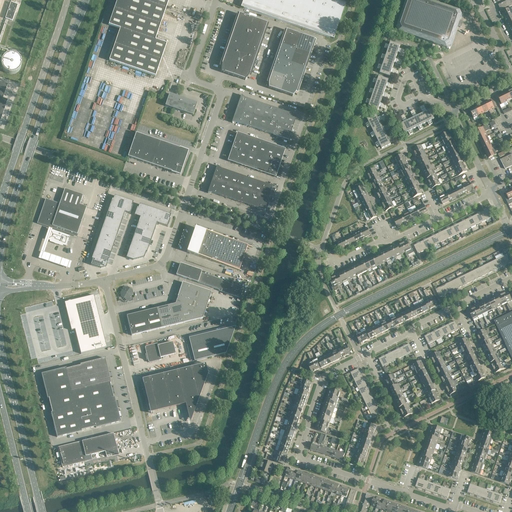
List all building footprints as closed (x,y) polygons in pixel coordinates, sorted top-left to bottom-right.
[(139,0),(117,0),(108,25),(120,29),(155,40),(166,9),(139,0)] [(139,0),(166,9),(168,0),(139,0)] [(243,0),(241,8),(326,37),(333,39),(336,33),(346,4),(334,0),(243,0)] [(428,0),(405,0),(396,28),(398,32),(433,44),(447,49),(451,47),(458,27),(460,28),(460,27),(457,26),(459,21),(462,22),(462,21),(460,20),(462,15),(460,11),(428,0)] [(511,5),(511,0),(508,0),(498,5),(501,11),(511,5)] [(17,5),(10,3),(5,18),(12,21),(17,5)] [(502,12),(504,18),(511,14),(511,10),(511,8),(502,12)] [(237,14),(233,28),(220,64),(222,64),(221,68),(221,69),(221,70),(221,71),(221,72),(222,72),(221,72),(245,80),(246,80),(246,79),(247,78),(248,77),(249,74),(251,74),(268,25),(267,25),(267,26),(266,25),(267,24),(239,14),(238,16),(237,16),(238,14),(237,14)] [(120,29),(109,61),(140,71),(155,77),(166,44),(155,40),(120,29)] [(285,31),(280,44),(268,80),(270,81),(268,84),(268,85),(268,86),(268,87),(269,88),(292,96),(293,96),(294,95),(294,94),(295,94),(295,93),(296,90),(298,90),(315,41),(314,42),(313,42),(314,40),(286,30),(286,32),(285,32),(285,31)] [(389,46),(386,45),(385,48),(388,49),(387,53),(396,56),(400,46),(390,42),(389,46)] [(396,56),(387,53),(386,56),(382,55),(381,58),(385,60),(383,63),(393,66),(396,56)] [(5,57),(4,57),(3,58),(3,59),(2,60),(2,61),(1,62),(1,63),(1,64),(1,65),(1,66),(1,67),(2,68),(2,69),(3,70),(3,71),(4,71),(5,72),(6,73),(7,73),(7,74),(8,74),(10,74),(11,74),(12,74),(13,74),(14,74),(15,74),(16,73),(17,73),(18,72),(19,71),(20,70),(20,69),(21,68),(21,67),(21,66),(21,65),(21,64),(21,63),(21,61),(21,60),(20,60),(20,59),(19,58),(18,57),(17,56),(16,55),(15,55),(14,54),(13,54),(11,54),(10,54),(9,54),(8,55),(7,55),(6,55),(5,56),(5,57)] [(393,66),(383,63),(382,66),(379,65),(378,69),(381,70),(380,73),(389,77),(393,66)] [(378,80),(374,79),(373,83),(376,84),(375,87),(385,90),(388,80),(379,77),(378,80)] [(385,90),(375,87),(374,90),(371,89),(369,93),(373,94),(372,97),(381,101),(385,90)] [(511,99),(508,92),(504,94),(504,92),(502,93),(507,102),(511,99)] [(507,102),(502,93),(501,94),(501,95),(498,97),(499,99),(501,105),(507,102)] [(197,104),(169,94),(165,106),(193,116),(197,104)] [(241,95),(240,97),(238,103),(236,110),(234,115),(232,121),(231,123),(236,122),(288,140),(296,116),(244,98),(241,95)] [(381,101),(372,97),(371,101),(367,99),(366,103),(369,104),(368,108),(378,111),(381,101)] [(486,101),(484,102),(489,111),(494,108),(490,101),(487,102),(486,101)] [(489,111),(484,102),(483,102),(484,104),(480,106),(484,113),(489,111)] [(484,113),(480,106),(476,108),(476,106),(474,107),(479,116),(484,113)] [(479,116),(474,107),(473,107),(473,109),(470,111),(473,118),(479,116)] [(434,119),(430,110),(420,115),(424,124),(427,122),(429,126),(432,124),(431,121),(434,119)] [(376,115),(367,119),(369,123),(366,124),(367,128),(371,126),(372,129),(381,125),(376,115)] [(424,124),(420,115),(410,120),(415,129),(418,127),(419,130),(423,129),(421,125),(424,124)] [(415,129),(410,120),(400,124),(405,134),(408,132),(410,135),(413,134),(411,130),(415,129)] [(475,131),(477,136),(485,132),(490,130),(487,124),(482,127),(482,128),(475,131)] [(386,135),(381,125),(372,129),(374,132),(370,134),(372,138),(375,136),(377,139),(386,135)] [(450,137),(448,132),(439,136),(442,141),(450,137)] [(487,137),(485,132),(477,136),(479,140),(487,137)] [(143,136),(136,133),(132,145),(139,148),(143,136)] [(285,149),(237,133),(227,161),(275,178),(285,149)] [(391,144),(386,135),(377,139),(378,142),(375,144),(377,147),(380,146),(382,149),(391,144)] [(150,138),(143,136),(139,148),(146,150),(150,138)] [(453,142),(450,137),(442,141),(444,146),(453,142)] [(489,141),(487,137),(479,140),(482,145),(489,141)] [(158,141),(150,138),(146,150),(154,153),(158,141)] [(165,143),(158,141),(154,153),(161,155),(165,143)] [(492,146),(489,141),(482,145),(484,150),(492,146)] [(455,147),(453,142),(444,146),(447,151),(455,147)] [(172,146),(165,143),(161,155),(168,158),(172,146)] [(139,148),(132,145),(128,157),(135,160),(139,148)] [(424,150),(421,145),(412,150),(415,155),(424,150)] [(188,151),(172,146),(168,158),(176,160),(184,163),(188,151)] [(494,150),(492,146),(484,150),(486,154),(494,150)] [(458,152),(455,147),(447,151),(449,156),(458,152)] [(146,150),(139,148),(135,160),(142,162),(146,150)] [(154,153),(146,150),(142,162),(150,165),(154,153)] [(426,155),(424,150),(415,155),(417,160),(426,155)] [(496,155),(494,150),(486,154),(489,159),(496,155)] [(460,157),(458,152),(449,156),(451,161),(460,157)] [(161,155),(154,153),(150,165),(157,167),(161,155)] [(405,160),(403,154),(394,159),(397,164),(405,160)] [(511,154),(500,160),(503,165),(511,160),(511,154)] [(168,158),(161,155),(157,167),(164,169),(168,158)] [(428,160),(426,155),(417,160),(420,164),(428,160)] [(462,162),(460,157),(451,161),(454,166),(462,162)] [(176,160),(168,158),(164,169),(171,172),(176,160)] [(184,163),(176,160),(171,172),(180,175),(184,163)] [(408,164),(405,160),(397,164),(399,169),(408,164)] [(431,165),(428,160),(420,164),(422,169),(431,165)] [(511,165),(511,160),(503,165),(505,169),(511,165)] [(465,166),(462,162),(454,166),(456,171),(465,166)] [(410,169),(408,164),(399,169),(401,173),(410,169)] [(433,170),(431,165),(422,169),(424,174),(433,170)] [(217,166),(216,167),(208,192),(207,193),(212,193),(264,211),(272,187),(220,169),(217,166)] [(467,171),(465,166),(456,171),(459,176),(467,171)] [(377,173),(375,168),(366,172),(369,177),(377,173)] [(412,174),(410,169),(401,173),(404,178),(412,174)] [(435,175),(433,170),(424,174),(427,179),(435,175)] [(380,178),(377,173),(369,177),(371,182),(380,178)] [(415,179),(412,174),(404,178),(406,183),(415,179)] [(438,180),(435,175),(427,179),(429,184),(438,180)] [(382,183),(380,178),(371,182),(374,187),(382,183)] [(417,184),(415,179),(406,183),(408,188),(417,184)] [(440,185),(438,180),(429,184),(432,189),(440,185)] [(384,188),(382,183),(374,187),(376,192),(384,188)] [(473,190),(470,183),(462,187),(465,193),(473,190)] [(419,189),(417,184),(408,188),(411,193),(419,189)] [(355,190),(359,197),(365,194),(362,186),(355,190)] [(465,193),(462,187),(454,190),(458,197),(465,193)] [(387,193),(384,188),(376,192),(378,197),(387,193)] [(59,205),(46,200),(38,223),(51,228),(52,228),(52,226),(69,232),(68,234),(73,235),(76,236),(77,235),(86,207),(79,205),(83,195),(65,189),(59,205)] [(422,194),(419,189),(411,193),(413,198),(422,194)] [(458,197),(454,190),(447,194),(450,201),(458,197)] [(389,197),(387,193),(378,197),(381,202),(389,197)] [(369,202),(365,194),(359,197),(362,205),(369,202)] [(450,201),(447,194),(439,198),(443,205),(450,201)] [(92,261),(91,265),(101,268),(106,267),(106,266),(107,266),(107,264),(109,259),(109,257),(115,242),(115,240),(117,236),(117,234),(122,219),(123,219),(123,218),(123,217),(125,212),(130,214),(133,206),(132,206),(132,205),(132,204),(133,202),(114,196),(114,198),(113,198),(113,199),(112,199),(110,206),(109,207),(104,223),(103,225),(100,236),(99,237),(94,253),(93,254),(92,259),(92,261)] [(392,202),(389,197),(381,202),(383,206),(392,202)] [(373,209),(369,202),(362,205),(366,212),(373,209)] [(394,207),(392,202),(383,206),(385,211),(394,207)] [(128,253),(126,258),(133,261),(144,258),(145,253),(146,253),(146,252),(147,252),(149,247),(149,245),(155,229),(155,228),(157,223),(167,227),(170,219),(169,219),(170,217),(170,215),(159,211),(158,210),(158,211),(152,209),(151,208),(139,204),(139,207),(138,207),(138,208),(137,208),(134,215),(140,217),(138,223),(138,224),(131,245),(130,245),(130,247),(128,252),(128,253)] [(427,212),(424,205),(416,209),(420,216),(427,212)] [(494,216),(490,208),(482,212),(486,220),(494,216)] [(377,217),(373,209),(366,212),(370,220),(377,217)] [(420,216),(416,209),(409,213),(412,220),(420,216)] [(486,220),(482,212),(474,216),(478,224),(486,220)] [(412,220),(409,213),(401,216),(404,223),(412,220)] [(404,223),(401,216),(393,220),(397,227),(404,223)] [(478,224),(474,216),(467,220),(471,228),(478,224)] [(471,228),(467,220),(459,223),(463,231),(471,228)] [(463,231),(459,223),(452,227),(456,235),(462,232),(463,231)] [(456,235),(452,227),(444,231),(448,239),(456,235)] [(190,253),(189,253),(241,271),(239,270),(247,246),(261,251),(261,250),(198,229),(195,228),(187,252),(190,253)] [(371,235),(367,228),(359,232),(363,239),(371,235)] [(69,236),(50,230),(46,240),(66,246),(69,236)] [(448,239),(444,231),(440,233),(437,234),(441,243),(448,239)] [(363,239),(359,232),(352,236),(355,242),(363,239)] [(441,243),(437,234),(435,235),(429,238),(433,246),(441,243)] [(355,242),(352,236),(344,239),(348,246),(355,242)] [(433,246),(429,238),(421,242),(425,250),(433,246)] [(348,246),(344,239),(337,243),(340,250),(348,246)] [(407,241),(402,244),(406,252),(407,256),(406,256),(408,259),(410,258),(408,255),(414,253),(412,248),(410,249),(407,241)] [(425,250),(421,242),(414,246),(418,254),(425,250)] [(406,252),(402,244),(397,246),(401,255),(406,252)] [(401,255),(397,246),(392,249),(396,257),(401,255)] [(396,257),(392,249),(387,251),(391,260),(396,257)] [(391,260),(387,251),(382,253),(386,262),(391,260)] [(511,261),(511,253),(511,252),(503,256),(507,264),(511,261)] [(386,262),(382,253),(377,256),(382,264),(386,262)] [(382,264),(377,256),(373,258),(377,267),(382,264)] [(507,264),(503,256),(496,260),(500,268),(507,264)] [(377,267),(373,258),(368,261),(372,269),(377,267)] [(500,268),(496,260),(488,264),(492,272),(500,268)] [(372,269),(368,261),(363,263),(367,271),(372,269)] [(367,271),(363,263),(358,265),(362,274),(367,271)] [(202,271),(180,264),(176,275),(197,283),(198,283),(219,290),(218,291),(224,293),(240,298),(243,288),(236,286),(222,281),(222,280),(201,273),(202,271)] [(492,272),(488,264),(481,267),(485,275),(492,272)] [(362,274),(358,265),(353,268),(357,276),(362,274)] [(485,275),(481,267),(473,271),(477,279),(485,275)] [(357,276),(353,268),(348,270),(352,279),(357,276)] [(352,279),(348,270),(343,272),(348,281),(352,279)] [(477,279),(473,271),(466,275),(470,283),(477,279)] [(348,281),(343,272),(339,275),(343,283),(348,281)] [(343,283),(339,275),(335,277),(334,277),(338,286),(343,283)] [(470,283),(466,275),(458,278),(462,286),(470,283)] [(340,289),(338,286),(334,277),(329,280),(332,287),(331,288),(333,292),(339,290),(340,289)] [(462,286),(458,278),(451,282),(455,290),(462,286)] [(455,290),(451,282),(443,286),(447,294),(455,290)] [(182,283),(180,290),(175,304),(127,316),(126,316),(131,336),(177,325),(202,318),(211,292),(185,283),(182,283)] [(447,294),(443,286),(435,290),(439,298),(447,294)] [(131,290),(128,287),(123,289),(121,292),(122,297),(125,299),(130,298),(132,295),(131,290)] [(507,292),(502,294),(507,303),(511,301),(507,292)] [(507,303),(502,294),(498,297),(502,305),(507,303)] [(70,311),(67,312),(71,331),(75,330),(81,354),(107,348),(94,295),(89,297),(89,300),(69,305),(70,311)] [(434,297),(429,300),(433,308),(438,306),(434,297)] [(502,305),(498,297),(493,299),(497,308),(502,305)] [(497,308),(493,299),(488,302),(492,310),(497,308)] [(433,308),(429,300),(424,302),(428,311),(433,308)] [(428,311),(424,302),(419,304),(423,313),(428,311)] [(492,310),(488,302),(483,304),(487,312),(492,310)] [(423,313),(419,304),(414,307),(418,315),(423,313)] [(487,312),(483,304),(478,306),(482,315),(487,312)] [(482,315),(478,306),(473,309),(478,317),(482,315)] [(418,315),(414,307),(409,309),(414,318),(418,315)] [(414,318),(409,309),(404,311),(409,320),(414,318)] [(478,317),(473,309),(468,311),(473,320),(478,317)] [(409,320),(404,311),(400,314),(404,322),(409,320)] [(511,312),(494,321),(505,344),(505,345),(511,359),(511,312)] [(404,322),(400,314),(395,316),(399,325),(404,322)] [(399,325),(395,316),(390,319),(394,327),(399,325)] [(394,327),(390,319),(385,321),(389,330),(394,327)] [(389,330),(385,321),(380,323),(384,332),(389,330)] [(459,329),(455,321),(447,325),(451,333),(459,329)] [(384,332),(380,323),(375,326),(380,334),(384,332)] [(451,333),(447,325),(439,329),(443,337),(451,333)] [(380,334),(375,326),(370,328),(375,337),(380,334)] [(226,353),(235,327),(215,332),(211,338),(190,343),(194,361),(226,353)] [(375,337),(370,328),(366,331),(370,339),(375,337)] [(443,337),(439,329),(432,333),(436,341),(443,337)] [(486,331),(485,330),(476,334),(479,339),(487,335),(490,333),(489,330),(486,331)] [(370,339),(366,331),(361,333),(365,341),(370,339)] [(365,341),(361,333),(356,335),(360,344),(365,341)] [(436,341),(432,333),(424,336),(428,344),(436,341)] [(490,339),(487,335),(479,339),(481,344),(490,339)] [(469,343),(467,338),(458,343),(461,348),(469,343)] [(492,344),(490,339),(481,344),(483,349),(492,344)] [(145,348),(148,362),(150,363),(161,360),(161,358),(175,354),(172,342),(158,346),(157,344),(146,346),(145,348)] [(471,348),(469,343),(461,348),(463,352),(471,348)] [(413,352),(409,344),(401,348),(405,356),(413,352)] [(494,349),(492,344),(483,349),(486,353),(494,349)] [(347,345),(342,348),(346,356),(351,354),(347,345)] [(346,356),(342,348),(337,350),(341,359),(346,356)] [(405,356),(401,348),(394,351),(398,359),(405,356)] [(474,353),(471,348),(463,352),(465,357),(474,353)] [(497,354),(494,349),(486,353),(488,358),(497,354)] [(341,359),(337,350),(332,352),(336,361),(341,359)] [(398,359),(394,351),(386,355),(390,363),(398,359)] [(336,361),(332,352),(327,355),(331,363),(336,361)] [(441,357),(439,352),(430,356),(433,361),(441,357)] [(476,358),(474,353),(465,357),(468,362),(476,358)] [(499,359),(497,354),(488,358),(490,363),(499,359)] [(331,363),(327,355),(322,357),(326,366),(331,363)] [(390,363),(386,355),(378,359),(382,367),(390,363)] [(326,366),(322,357),(317,360),(321,368),(326,366)] [(444,362),(441,357),(433,361),(435,366),(444,362)] [(111,383),(105,358),(80,364),(80,366),(71,368),(66,369),(66,368),(41,374),(47,399),(48,398),(52,412),(51,413),(57,437),(81,431),(81,430),(90,428),(95,427),(96,428),(120,422),(114,397),(113,397),(109,383),(111,383)] [(479,363),(476,358),(468,362),(470,367),(479,363)] [(501,364),(499,359),(490,363),(493,368),(501,364)] [(321,368),(317,360),(312,362),(317,371),(321,368)] [(423,366),(421,361),(412,365),(415,370),(423,366)] [(317,371),(312,362),(307,364),(312,373),(317,371)] [(446,367),(444,362),(435,366),(437,371),(446,367)] [(481,368),(479,363),(470,367),(472,372),(481,368)] [(178,370),(177,371),(164,374),(161,375),(161,374),(159,375),(156,376),(142,379),(143,384),(144,384),(151,410),(150,410),(150,413),(185,404),(190,423),(208,374),(205,364),(181,370),(178,370)] [(504,369),(501,364),(493,368),(495,373),(504,369)] [(426,371),(423,366),(415,370),(417,375),(426,371)] [(448,372),(446,367),(437,371),(440,376),(448,372)] [(483,372),(481,368),(472,372),(475,377),(483,372)] [(362,377),(358,369),(350,373),(351,374),(354,380),(362,377)] [(428,376),(426,371),(417,375),(419,380),(428,376)] [(451,376),(448,372),(440,376),(442,381),(451,376)] [(486,378),(483,372),(475,377),(477,382),(486,378)] [(396,379),(393,374),(387,377),(384,379),(387,384),(396,379)] [(430,380),(428,376),(419,380),(422,385),(430,380)] [(453,381),(451,376),(442,381),(445,386),(453,381)] [(366,384),(362,377),(354,380),(358,388),(366,384)] [(398,384),(396,379),(387,384),(389,389),(398,384)] [(312,383),(302,380),(301,385),(310,388),(312,383)] [(433,385),(430,380),(422,385),(424,389),(433,385)] [(456,386),(453,381),(445,386),(447,390),(456,386)] [(370,392),(366,384),(358,388),(361,396),(370,392)] [(400,389),(398,384),(389,389),(392,393),(400,389)] [(310,388),(301,385),(299,390),(308,393),(310,388)] [(435,390),(433,385),(424,389),(427,394),(435,390)] [(458,391),(456,386),(447,390),(449,395),(458,391)] [(340,392),(331,389),(329,395),(338,398),(340,392)] [(403,394),(400,389),(392,393),(394,398),(403,394)] [(308,393),(299,390),(297,395),(307,398),(308,393)] [(438,395),(435,390),(427,394),(429,399),(438,395)] [(373,399),(370,392),(361,396),(365,403),(373,399)] [(405,399),(403,394),(394,398),(396,403),(405,399)] [(307,398),(297,395),(295,400),(305,403),(307,398)] [(338,398),(329,395),(327,400),(336,403),(338,398)] [(440,400),(438,395),(429,399),(431,404),(434,403),(440,400)] [(377,407),(373,399),(365,403),(369,411),(377,407)] [(407,404),(405,399),(396,403),(399,408),(407,404)] [(305,403),(295,400),(294,405),(303,409),(305,403)] [(336,403),(327,400),(326,405),(335,408),(336,403)] [(410,409),(407,404),(399,408),(401,413),(410,409)] [(303,409),(294,405),(292,410),(301,414),(303,409)] [(335,408),(326,405),(324,410),(333,413),(335,408)] [(381,414),(377,407),(369,411),(373,418),(381,414)] [(412,414),(410,409),(401,413),(404,418),(411,414),(412,414)] [(301,414),(292,410),(290,416),(300,419),(301,414)] [(333,413),(324,410),(322,415),(331,418),(333,413)] [(331,418),(322,415),(320,420),(329,423),(331,418)] [(300,419),(290,416),(288,421),(298,424),(300,419)] [(329,423),(320,420),(319,425),(328,428),(329,423)] [(298,424),(288,421),(287,426),(296,429),(298,424)] [(376,426),(367,423),(365,429),(374,432),(376,426)] [(328,428),(319,425),(317,431),(326,434),(328,428)] [(442,428),(433,425),(431,431),(440,434),(442,428)] [(296,429),(287,426),(285,431),(294,434),(296,429)] [(374,432),(365,429),(363,434),(372,437),(374,432)] [(294,434),(285,431),(281,430),(280,434),(280,435),(283,436),(293,439),(294,434)] [(440,434),(431,431),(429,436),(438,439),(440,434)] [(494,434),(485,431),(483,436),(492,439),(494,434)] [(117,449),(113,434),(57,447),(62,467),(87,461),(88,459),(89,459),(90,458),(89,457),(90,455),(106,451),(108,456),(116,454),(115,449),(117,449)] [(372,437),(363,434),(362,439),(371,442),(372,437)] [(471,438),(462,435),(460,441),(469,444),(471,438)] [(293,439),(283,436),(281,441),(291,444),(293,439)] [(438,439),(429,436),(428,441),(437,444),(438,439)] [(492,439),(483,436),(481,441),(490,444),(492,439)] [(371,442),(362,439),(359,438),(357,443),(360,444),(369,447),(371,442)] [(291,444),(281,441),(280,446),(289,450),(291,444)] [(437,444),(428,441),(426,446),(435,449),(437,444)] [(469,444),(460,441),(459,446),(468,449),(469,444)] [(490,444),(481,441),(480,447),(489,450),(490,444)] [(321,446),(313,443),(310,450),(318,453),(321,446)] [(369,447),(360,444),(358,449),(367,452),(369,447)] [(289,450),(280,446),(278,451),(287,455),(289,450)] [(329,448),(321,446),(318,453),(326,455),(329,448)] [(435,449),(426,446),(424,451),(433,454),(435,449)] [(468,449),(459,446),(457,451),(466,454),(468,449)] [(489,450),(480,447),(478,452),(487,455),(489,450)] [(337,451),(329,448),(326,455),(334,458),(337,451)] [(367,452),(358,449),(356,454),(365,457),(367,452)] [(287,455),(278,451),(276,457),(286,460),(287,455)] [(345,454),(337,451),(334,458),(342,461),(345,454)] [(433,454),(424,451),(422,456),(431,459),(433,454)] [(466,454),(457,451),(455,456),(464,459),(466,454)] [(487,455),(478,452),(476,457),(485,460),(487,455)] [(365,457),(356,454),(355,459),(364,462),(365,457)] [(431,459),(422,456),(421,461),(430,464),(431,459)] [(464,459),(455,456),(453,461),(462,464),(464,459)] [(286,460),(276,457),(274,462),(284,465),(286,460)] [(485,460),(476,457),(474,462),(483,465),(485,460)] [(364,462),(355,459),(353,465),(362,468),(364,462)] [(274,464),(263,460),(259,471),(270,474),(274,464)] [(430,464),(421,461),(419,467),(428,470),(430,464)] [(462,464),(453,461),(452,466),(461,469),(462,464)] [(483,465),(474,462),(473,467),(482,470),(483,465)] [(461,469),(452,466),(450,471),(459,474),(461,469)] [(482,470),(473,467),(471,472),(480,475),(482,470)] [(293,470),(288,468),(285,477),(290,479),(293,470)] [(298,471),(293,470),(290,479),(295,480),(298,471)] [(303,473),(298,471),(295,480),(300,482),(303,473)] [(459,474),(450,471),(448,477),(457,480),(459,474)] [(511,476),(511,474),(504,472),(502,477),(511,480),(511,476)] [(308,475),(303,473),(300,482),(305,484),(308,475)] [(313,477),(308,475),(305,484),(310,486),(313,477)] [(319,478),(313,477),(310,486),(316,487),(319,478)] [(511,480),(502,477),(500,482),(509,485),(511,480)] [(324,480),(319,478),(316,487),(321,489),(324,480)] [(426,481),(418,479),(415,487),(423,490),(426,481)] [(329,482),(324,480),(321,489),(326,491),(329,482)] [(434,484),(426,481),(423,490),(431,493),(434,484)] [(334,484),(329,482),(326,491),(331,493),(334,484)] [(339,485),(334,484),(331,493),(336,494),(339,485)] [(442,487),(434,484),(431,493),(439,495),(442,487)] [(478,487),(470,484),(467,493),(475,495),(478,487)] [(344,487),(339,485),(336,494),(341,496),(344,487)] [(350,489),(344,487),(341,496),(346,498),(350,489)] [(450,490),(442,487),(439,495),(447,498),(450,490)] [(486,490),(478,487),(475,495),(483,498),(486,490)] [(356,491),(351,489),(347,500),(353,502),(356,491)] [(494,492),(486,490),(483,498),(491,501),(494,492)] [(502,495),(494,492),(491,501),(499,504),(502,495)] [(372,497),(367,495),(363,505),(369,507),(372,497)] [(379,499),(374,497),(371,506),(376,508),(379,499)] [(384,501),(379,499),(376,508),(381,510),(384,501)] [(353,502),(347,500),(344,510),(349,511),(353,502)] [(389,502),(384,501),(381,510),(386,511),(389,502)] [(391,511),(394,504),(389,502),(386,511),(387,511),(391,511)]
